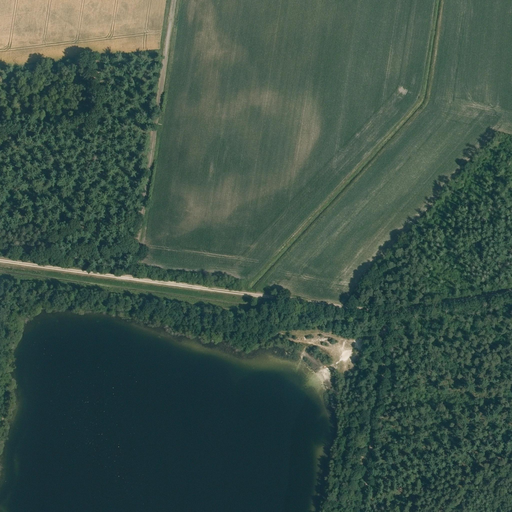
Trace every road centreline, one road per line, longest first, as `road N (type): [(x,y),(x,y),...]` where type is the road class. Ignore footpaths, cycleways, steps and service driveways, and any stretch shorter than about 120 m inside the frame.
road 1 (unclassified): [(511,290),(387,311),(0,257)]
road 2 (track): [(130,275),(173,0)]
road 3 (track): [(387,311),(361,511)]
